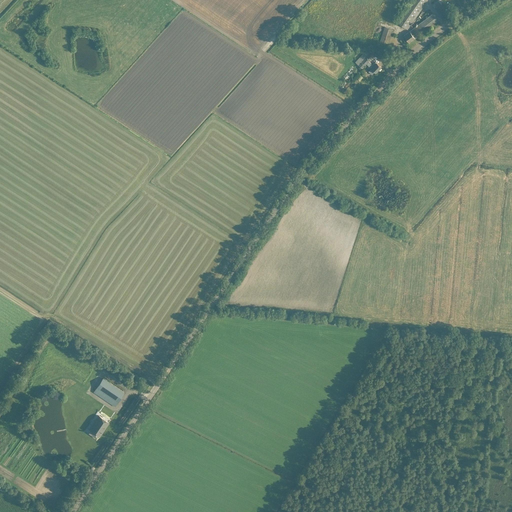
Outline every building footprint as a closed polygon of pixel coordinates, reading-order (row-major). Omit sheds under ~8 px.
[(393,0),(386,23),(394,26),(402,0),(393,0)] [(411,0),(396,22),(403,26),(407,29),(428,0),(427,0),(411,0)] [(438,0),(433,4),(439,13),(442,17),(450,11),(447,7),(441,0),(438,0)] [(404,36),(410,43),(438,20),(433,13),(404,36)] [(395,30),(385,27),(381,40),(393,44),(395,39),(392,38),(395,30)] [(367,50),(355,62),(357,64),(359,65),(362,69),(366,64),(367,64),(371,68),(368,71),(372,75),(375,72),(376,73),(381,67),(376,62),(373,65),(369,61),(376,54),(373,50),(370,53),(367,50)] [(381,61),(384,58),(378,53),(375,56),(381,61)] [(345,78),(349,81),(349,80),(350,80),(351,78),(352,77),(351,76),(356,69),(354,68),(345,78)] [(120,389),(103,378),(94,392),(111,404),(115,406),(124,392),(120,389)] [(91,430),(89,433),(95,438),(98,435),(100,436),(103,431),(101,431),(108,422),(103,419),(98,415),(94,421),(96,422),(90,430),(91,430)]
